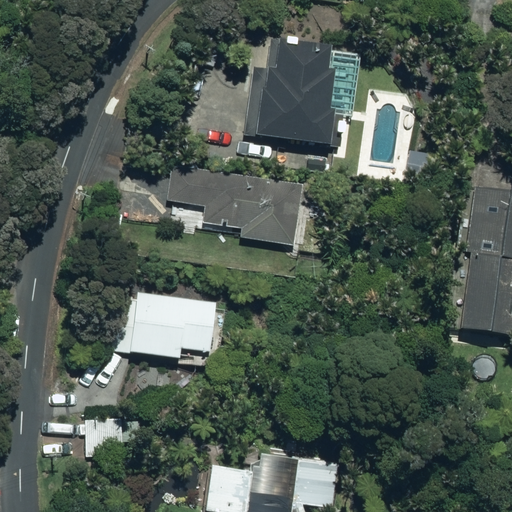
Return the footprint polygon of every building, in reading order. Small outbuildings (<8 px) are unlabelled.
[(323,143),(328,107),(323,106),(328,69),(321,68),(324,43),(266,35),(263,65),(249,63),(240,132),(323,143)] [(235,237),(292,245),(301,182),(175,165),(170,201),(201,205),(199,222),(237,227),(235,237)] [(442,325),(503,334),(508,294),(511,294),(511,192),(469,187),(459,259),(452,257),(442,325)] [(125,351),(173,358),(174,348),(202,352),(210,302),(134,290),(125,351)] [(82,455),(119,455),(119,419),(82,419),(82,455)] [(203,511),(301,511),(299,505),(328,508),(335,462),(250,451),(247,470),(205,464),(199,511),(204,511),(203,511)]
